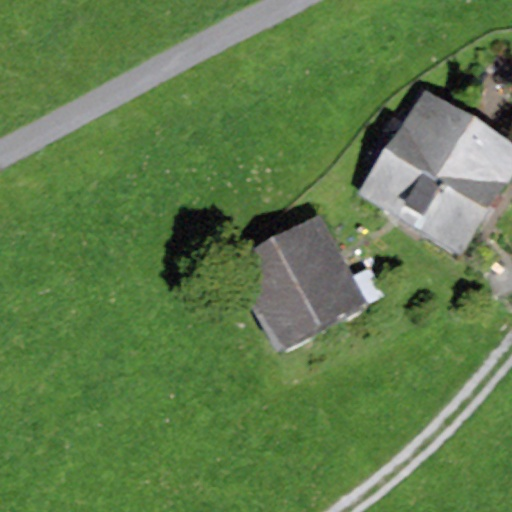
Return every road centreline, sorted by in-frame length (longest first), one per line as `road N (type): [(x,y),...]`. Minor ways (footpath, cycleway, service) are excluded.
road 1 (unclassified): [(297,0),(0,159)]
road 2 (track): [(357,511),(511,342)]
